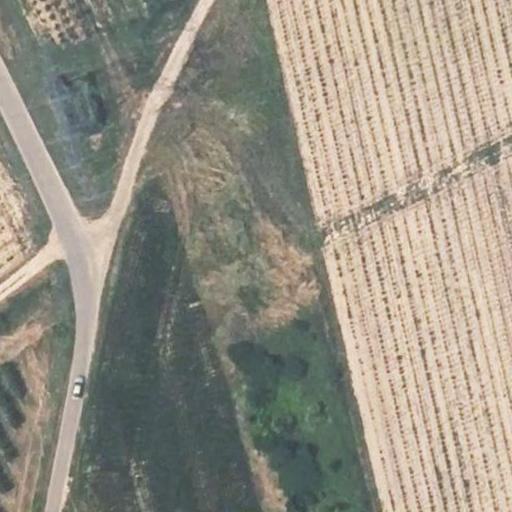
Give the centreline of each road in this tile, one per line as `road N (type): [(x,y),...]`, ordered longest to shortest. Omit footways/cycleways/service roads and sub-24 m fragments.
road 1 (unclassified): [(0,83),(73,238),(90,298),(54,511)]
road 2 (track): [(207,0),(151,111),(120,209),(102,228),(73,238)]
